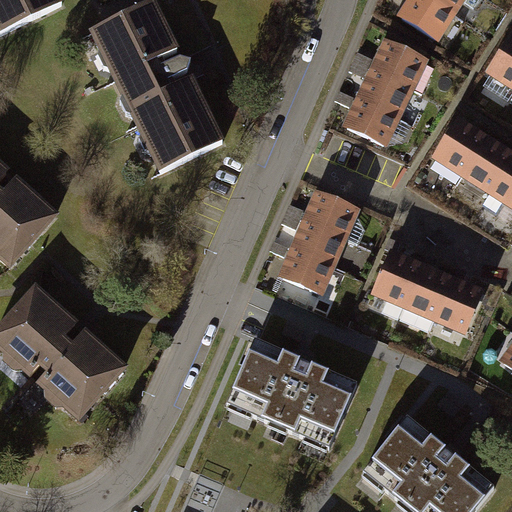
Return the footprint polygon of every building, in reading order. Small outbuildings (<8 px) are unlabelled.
[(56,0),(0,0),(0,48),(65,18),(56,0)] [(467,0),(407,0),(391,25),(433,52),(467,0)] [(158,4),(92,35),(162,180),(228,148),(190,71),(158,4)] [(511,35),(509,33),(479,79),(511,100),(511,35)] [(415,69),(378,52),(340,134),(376,151),(415,69)] [(511,219),(511,162),(457,125),(425,171),(506,228),(511,219)] [(0,171),(0,271),(15,285),(64,229),(0,171)] [(358,216),(314,195),(274,277),(318,299),(358,216)] [(479,299),(388,256),(366,302),(458,345),(479,299)] [(0,363),(82,434),(129,379),(79,337),(35,300),(0,340),(0,363)] [(224,420),(328,464),(360,388),(299,362),(256,344),(224,420)] [(511,344),(493,371),(511,384),(511,344)] [(451,455),(408,420),(362,477),(404,511),(477,511),(495,491),(451,455)]
